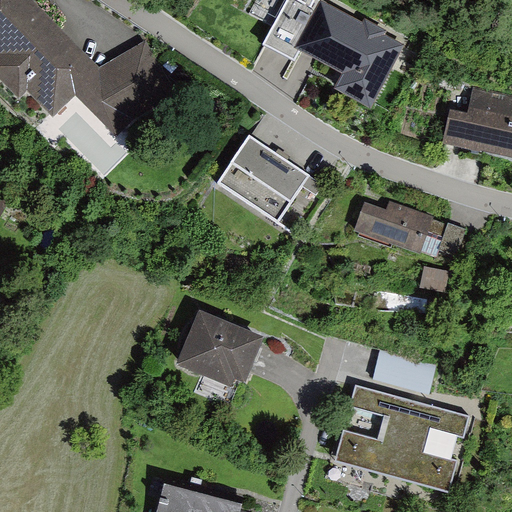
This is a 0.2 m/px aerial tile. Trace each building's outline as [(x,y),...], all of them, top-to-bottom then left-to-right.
[(146,41),(101,68),(32,0),(0,0),(0,54),(1,55),(0,55),(0,79),(20,100),(28,91),(54,118),(77,97),(118,137),(137,121),(177,98),(146,41)] [(301,53),(344,75),(336,89),(372,108),(404,46),(386,36),(388,32),(366,20),(364,24),(319,0),(314,0),(312,6),(300,0),(287,0),(263,46),(296,63),(301,53)] [(451,110),(444,145),(511,159),(511,97),(474,90),(469,114),(451,110)] [(219,185),(293,232),(302,217),(290,210),(304,189),(317,197),(325,185),(250,137),(219,185)] [(9,203),(0,198),(0,217),(1,218),(9,203)] [(435,216),(390,201),(387,211),(366,204),(356,232),(421,254),(421,252),(438,258),(440,251),(459,257),(469,230),(449,223),(448,225),(434,220),(435,216)] [(450,272),(424,267),(421,289),(446,293),(450,272)] [(265,339),(200,311),(176,366),(233,390),(236,380),(246,384),(265,339)] [(438,365),(381,350),(373,381),(430,395),(438,365)] [(472,417),(356,385),(335,463),(451,495),(472,417)] [(241,511),(243,505),(165,485),(157,511),(241,511)]
